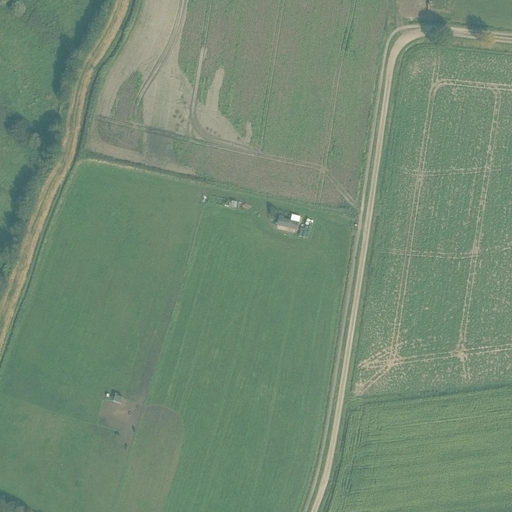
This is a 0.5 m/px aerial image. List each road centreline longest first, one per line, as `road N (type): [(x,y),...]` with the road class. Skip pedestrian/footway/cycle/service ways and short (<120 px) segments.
road 1 (track): [(313,511),(342,389),(395,51),(419,35),(511,42)]
road 2 (track): [(366,227),(206,192)]
